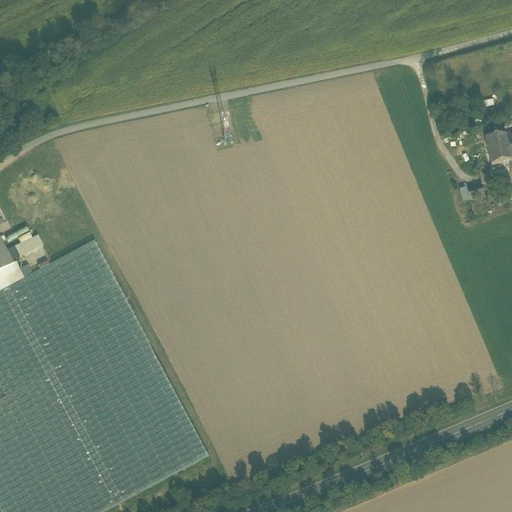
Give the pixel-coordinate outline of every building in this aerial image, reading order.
[(486,143),(492,169),(509,164),(511,164),(505,138),(486,143)] [(467,192),(471,203),(485,199),(482,187),(467,192)] [(460,191),(464,205),(471,203),(467,189),(460,191)] [(488,198),(485,199),(471,203),(475,217),(492,212),(488,198)] [(15,249),(19,258),(41,245),(38,238),(15,249)] [(0,273),(14,266),(13,266),(12,264),(7,254),(0,241),(0,273)] [(0,292),(0,388),(5,398),(0,401),(0,511),(107,511),(209,458),(94,243),(32,276),(23,280),(0,292)] [(41,245),(19,258),(20,259),(43,248),(41,245)] [(19,258),(15,249),(7,254),(12,264),(20,259),(19,258)] [(15,265),(13,266),(14,266),(0,273),(0,292),(23,280),(19,271),(15,265)] [(27,267),(19,271),(23,280),(32,276),(27,267)]
